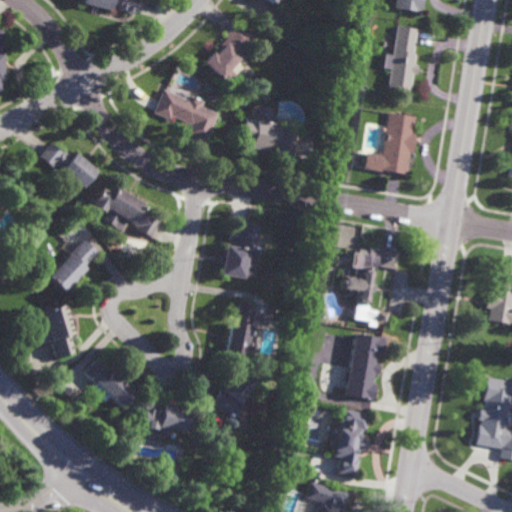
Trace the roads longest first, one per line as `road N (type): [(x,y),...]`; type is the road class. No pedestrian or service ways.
road 1 (residential): [(452,222),(196,181),(151,165),(117,139),(59,40),(19,0)]
road 2 (tertiary): [(452,222),(404,511)]
road 3 (residential): [(180,270),(175,320),(185,355),(160,365),(109,307),(117,295),(180,270)]
road 4 (residential): [(199,0),(133,57),(0,128)]
road 5 (tertiary): [(488,0),(452,222)]
road 6 (secondary): [(134,511),(72,469),(0,395)]
